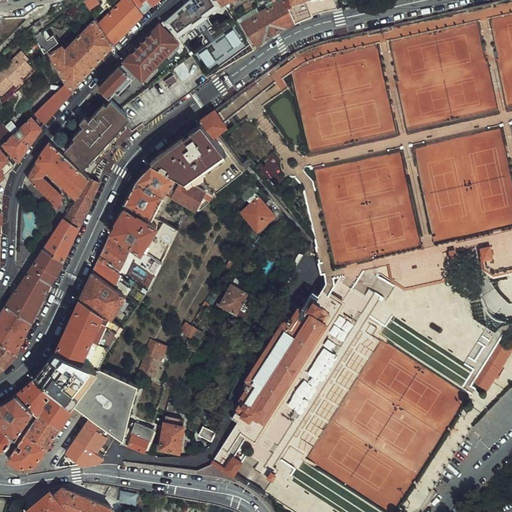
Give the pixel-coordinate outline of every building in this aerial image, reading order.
[(131,0),(112,0),(107,5),(123,21),(137,7),(131,0)] [(214,0),(190,0),(163,23),(164,25),(172,36),(174,39),(189,29),(189,31),(207,19),(206,17),(220,7),(214,0)] [(284,4),(287,9),(311,0),(288,0),(289,2),(284,4)] [(311,0),(287,9),(294,25),(320,15),(336,12),(331,0),(311,0)] [(36,25),(29,30),(38,47),(66,27),(88,11),(83,4),(74,11),(48,29),(47,29),(42,33),(36,25)] [(239,28),(253,48),(253,49),(264,41),(286,29),(294,25),(287,9),(284,4),(266,13),(262,8),(257,11),(260,17),(255,19),(239,28)] [(123,21),(107,5),(93,18),(108,37),(123,21)] [(190,56),(206,78),(253,48),(239,28),(235,21),(230,13),(196,38),(203,47),(190,56)] [(235,21),(239,28),(255,19),(252,13),(235,21)] [(93,18),(90,14),(60,44),(57,39),(45,47),(62,71),(69,77),(70,76),(85,60),(108,37),(93,18)] [(97,89),(109,101),(120,110),(131,102),(112,84),(129,68),(141,79),(176,45),(169,38),(172,36),(164,25),(163,23),(157,28),(97,89)] [(15,46),(0,59),(0,90),(10,81),(13,84),(32,66),(25,59),(24,60),(19,55),(22,53),(15,46)] [(74,141),(64,151),(87,171),(112,144),(107,140),(125,119),(135,128),(203,80),(188,61),(131,102),(120,110),(109,101),(103,108),(100,106),(85,122),(82,119),(77,124),(81,128),(71,139),(74,141)] [(59,79),(58,80),(51,86),(60,95),(68,85),(59,79)] [(28,108),(38,118),(60,95),(51,86),(28,108)] [(194,114),(197,118),(208,130),(222,118),(209,103),(194,114)] [(6,128),(0,133),(0,138),(13,152),(15,150),(35,122),(24,111),(6,128)] [(4,115),(0,119),(0,120),(5,126),(10,120),(4,115)] [(155,148),(147,156),(170,168),(177,171),(199,183),(210,188),(237,164),(208,130),(197,118),(185,127),(155,148)] [(45,196),(58,207),(61,204),(60,196),(38,178),(45,170),(75,196),(87,179),(48,143),(34,163),(24,179),(31,184),(45,196)] [(0,150),(0,167),(9,160),(0,150)] [(140,164),(130,174),(158,187),(190,203),(199,183),(177,171),(170,184),(164,182),(170,168),(147,156),(140,164)] [(123,186),(118,196),(146,210),(158,187),(130,174),(123,186)] [(63,219),(76,228),(97,181),(89,178),(68,211),(63,219)] [(41,202),(45,196),(31,184),(26,190),(41,202)] [(253,188),(236,204),(254,224),(271,208),(253,188)] [(111,216),(106,225),(124,236),(135,243),(147,224),(151,218),(132,209),(131,209),(118,202),(110,216),(111,216)] [(155,213),(151,218),(147,224),(166,235),(172,222),(155,213)] [(44,247),(62,257),(76,228),(63,219),(44,247)] [(106,225),(93,252),(113,264),(125,240),(123,239),(124,236),(106,225)] [(290,254),(294,247),(280,239),(276,246),(289,253),(290,254)] [(492,243),(482,246),(485,258),(496,255),(492,243)] [(27,272),(48,282),(49,281),(54,275),(62,257),(44,247),(27,272)] [(448,263),(446,248),(397,258),(379,262),(379,263),(389,261),(390,263),(397,261),(400,276),(408,283),(445,275),(448,263)] [(93,252),(87,265),(119,287),(123,279),(112,271),(115,266),(113,264),(93,252)] [(284,263),(274,255),(266,264),(278,273),(284,263)] [(212,459),(233,472),(242,458),(228,449),(240,430),(244,423),(256,430),(270,408),(270,407),(282,389),(302,357),(323,324),(324,325),(338,304),(326,296),(331,289),(336,281),(335,274),(348,272),(358,277),(366,266),(379,263),(378,260),(325,271),(326,279),(319,291),(313,288),(309,295),(302,305),(298,303),(292,313),(290,312),(288,316),(286,315),(271,339),(246,379),(247,380),(245,383),(247,385),(240,396),(243,397),(236,408),(232,415),(237,418),(212,459)] [(511,278),(511,276),(511,263),(497,273),(503,283),(511,278)] [(87,265),(75,292),(104,311),(107,306),(109,303),(119,287),(87,265)] [(13,295),(6,305),(29,322),(48,282),(27,272),(18,287),(13,295)] [(213,299),(218,302),(220,299),(230,305),(231,303),(232,300),(238,303),(244,292),(239,288),(241,285),(226,276),(222,282),(219,281),(215,287),(219,289),(213,299)] [(246,434),(256,440),(257,438),(346,298),(331,289),(326,296),(338,304),(324,325),(323,324),(302,357),(282,389),(270,407),(270,408),(256,430),(244,423),(240,430),(246,434)] [(375,300),(367,313),(374,317),(387,325),(388,324),(405,295),(394,289),(387,300),(384,306),(375,300)] [(75,292),(60,324),(105,340),(118,320),(104,311),(75,292)] [(184,317),(189,320),(199,303),(194,300),(184,317)] [(109,303),(107,306),(117,312),(119,309),(109,303)] [(230,305),(227,309),(237,314),(240,308),(231,303),(230,305)] [(0,312),(0,340),(14,352),(26,329),(29,322),(6,305),(0,312)] [(184,317),(182,315),(176,324),(184,329),(190,321),(189,320),(184,317)] [(50,345),(51,346),(94,362),(99,349),(105,340),(60,324),(50,345)] [(145,332),(132,364),(148,371),(161,339),(145,332)] [(0,340),(0,363),(2,366),(13,355),(15,352),(14,352),(0,340)] [(51,346),(31,372),(48,384),(68,398),(84,409),(95,417),(102,421),(108,426),(117,432),(132,378),(94,362),(51,346)] [(495,346),(474,381),(487,389),(508,355),(495,346)] [(31,372),(10,388),(27,403),(26,403),(32,407),(33,406),(48,384),(31,372)] [(68,398),(48,384),(33,406),(54,420),(68,398)] [(0,394),(0,421),(9,429),(26,403),(27,403),(10,388),(1,393),(0,394)] [(171,404),(162,403),(160,409),(170,411),(171,404)] [(33,406),(32,407),(20,426),(41,440),(54,420),(33,406)] [(84,409),(70,430),(86,440),(96,425),(92,422),(95,417),(84,409)] [(176,420),(178,412),(170,411),(160,409),(154,442),(173,445),(178,421),(176,420)] [(129,417),(121,440),(139,446),(147,423),(129,417)] [(193,429),(205,435),(209,426),(197,420),(193,429)] [(0,440),(1,440),(9,429),(0,421),(0,440)] [(109,429),(108,426),(102,421),(100,427),(97,434),(105,439),(109,429)] [(86,440),(91,443),(97,434),(100,427),(96,425),(86,440)] [(20,426),(3,451),(14,459),(29,458),(41,440),(20,426)] [(70,430),(52,459),(92,454),(100,449),(91,443),(86,440),(70,430)] [(57,511),(60,510),(61,510),(60,511),(61,511),(106,511),(110,508),(63,488),(61,487),(53,495),(49,491),(26,510),(27,511),(57,511)] [(129,509),(140,490),(126,488),(117,503),(122,506),(129,509)]
